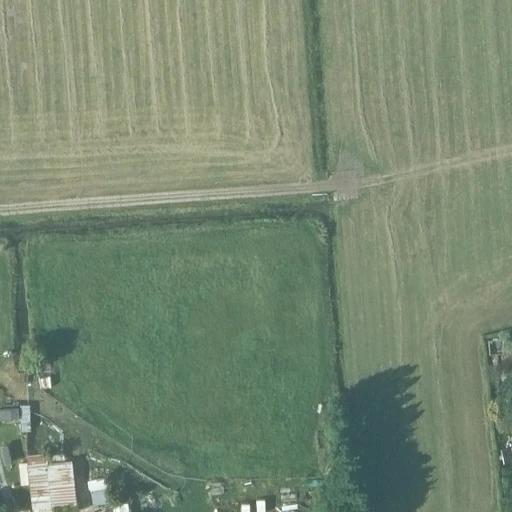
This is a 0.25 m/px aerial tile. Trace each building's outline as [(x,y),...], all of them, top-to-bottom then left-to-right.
[(31,392),(21,392),(21,417),(31,418),(31,392)] [(0,406),(20,406),(20,396),(0,396),(0,406)] [(44,416),(44,425),(62,425),(62,416),(44,416)] [(503,462),(511,460),(511,453),(511,449),(501,450),(503,462)] [(76,504),(72,460),(64,461),(64,452),(46,455),(46,452),(26,455),(32,509),(50,506),(76,504)] [(105,477),(87,481),(91,505),(109,503),(105,477)]
